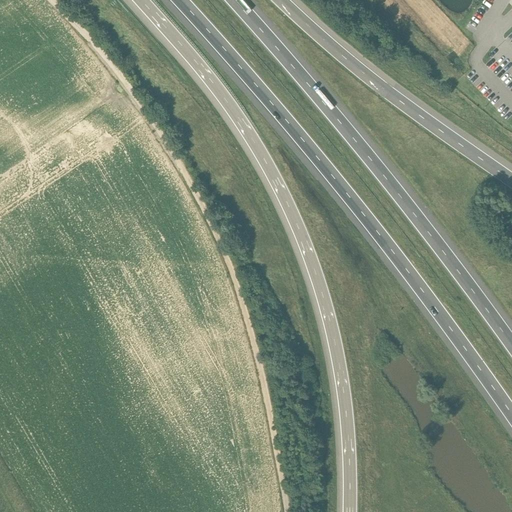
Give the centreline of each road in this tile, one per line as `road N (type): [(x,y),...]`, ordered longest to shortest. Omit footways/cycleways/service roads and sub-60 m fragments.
road 1 (motorway): [(136,0),(226,106),(288,213),(332,349),(346,511)]
road 2 (motorway): [(175,0),(325,175),(511,420)]
road 3 (motorway): [(511,339),(413,206),(236,0)]
road 4 (motorway): [(511,177),(386,88),(284,0)]
